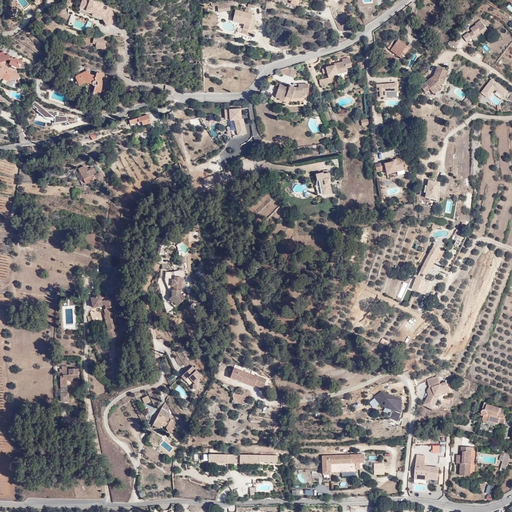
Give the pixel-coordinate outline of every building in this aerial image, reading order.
[(105,17),(113,18),(116,16),(106,1),(104,2),(103,1),(100,0),(78,0),(77,6),(91,10),(103,13),(105,17)] [(244,36),(250,37),(255,38),(255,37),(258,23),(256,23),(253,22),(255,17),(255,16),(247,13),(233,10),(232,16),(236,17),(235,24),(241,26),(246,27),(244,35),(244,36)] [(333,27),(331,21),(333,22),(333,16),(328,16),(328,21),(326,21),(325,21),(325,28),(333,27)] [(489,30),(484,22),(479,26),(477,23),(471,27),(473,29),(469,32),(474,39),(479,36),(478,35),(483,32),(484,34),(489,30)] [(104,50),(106,40),(106,38),(95,36),(94,38),(93,45),(96,46),(96,49),(104,50)] [(398,39),(391,48),(397,54),(400,56),(403,52),(405,53),(410,48),(398,39)] [(448,45),(455,48),(457,42),(450,39),(448,45)] [(16,71),(17,68),(11,66),(8,58),(10,58),(7,51),(0,53),(0,77),(8,78),(18,77),(19,72),(16,71)] [(326,66),(322,67),(324,73),(327,72),(328,76),(348,70),(347,66),(353,65),(351,56),(342,58),(343,61),(336,63),(336,64),(326,66)] [(11,66),(17,68),(19,61),(10,58),(8,58),(11,66)] [(441,87),(440,86),(438,83),(443,79),(445,81),(449,69),(437,65),(435,73),(420,85),(426,92),(430,88),(434,93),(441,87)] [(277,68),(276,72),(291,76),(292,72),(291,72),(291,67),(278,66),(278,68),(277,68)] [(75,77),(79,86),(85,83),(94,86),(92,95),(99,97),(102,87),(103,77),(103,74),(96,72),(96,75),(90,74),(89,73),(88,70),(75,77)] [(489,99),(494,93),(505,101),(511,93),(492,79),(481,93),(489,99)] [(286,86),(276,82),(271,95),(276,97),(275,99),(281,101),(282,95),(290,98),(299,98),(299,92),(304,92),(304,84),(295,84),(295,87),(291,87),(286,85),(286,86)] [(396,83),(376,84),(376,100),(397,99),(396,83)] [(82,95),(76,88),(72,91),(79,98),(82,95)] [(242,108),(224,110),(225,121),(235,121),(236,135),(244,134),(242,108)] [(148,115),(135,118),(136,122),(142,121),(143,125),(150,123),(148,115)] [(105,155),(106,157),(99,159),(99,157),(95,159),(97,163),(111,158),(109,153),(105,155)] [(388,161),(374,164),(376,172),(384,170),(385,174),(403,170),(401,158),(393,160),(388,161)] [(85,169),(84,165),(78,168),(86,183),(96,179),(97,181),(103,178),(100,172),(98,173),(94,166),(92,167),(91,166),(89,167),(90,168),(88,169),(87,168),(85,169)] [(325,173),(324,173),(316,174),(317,181),(321,181),(323,195),(332,194),(330,178),(331,178),(329,172),(325,173)] [(439,182),(429,179),(426,196),(430,197),(429,199),(437,201),(439,190),(438,189),(439,182)] [(199,242),(199,231),(188,231),(188,242),(199,242)] [(419,274),(424,276),(425,273),(427,274),(435,258),(440,260),(444,251),(433,247),(431,249),(419,274)] [(183,277),(175,276),(174,280),(172,279),(171,286),(174,287),(173,295),(169,299),(172,303),(174,302),(177,306),(186,298),(181,293),(183,277)] [(430,283),(426,281),(420,293),(425,295),(430,283)] [(379,295),(367,291),(365,300),(376,303),(379,295)] [(103,304),(104,307),(110,306),(113,306),(111,298),(100,300),(99,295),(90,297),(92,307),(103,304)] [(111,312),(104,314),(103,314),(107,331),(105,332),(106,338),(116,336),(111,312)] [(60,402),(65,402),(65,403),(73,402),(73,393),(71,394),(71,381),(79,381),(79,375),(79,369),(78,369),(78,367),(67,367),(67,366),(62,366),(62,367),(60,367),(60,369),(60,402)] [(201,377),(193,366),(181,376),(185,381),(188,377),(192,381),(192,389),(199,390),(200,380),(199,379),(201,377)] [(258,374),(250,370),(246,381),(254,384),(258,374)] [(148,386),(160,383),(158,376),(143,381),(144,384),(147,384),(148,386)] [(423,404),(430,407),(436,396),(435,394),(445,391),(445,393),(452,391),(448,381),(441,383),(439,376),(427,379),(431,390),(423,404)] [(135,391),(148,386),(147,384),(144,384),(143,381),(132,384),(135,391)] [(179,385),(175,389),(183,398),(187,393),(179,385)] [(389,419),(397,421),(403,399),(377,391),(374,404),(392,409),(389,419)] [(436,396),(430,407),(433,409),(440,395),(445,393),(445,391),(435,394),(436,396)] [(151,401),(148,396),(142,399),(145,405),(151,401)] [(161,408),(160,409),(157,414),(154,420),(152,424),(159,427),(160,428),(161,425),(165,427),(167,431),(168,432),(174,429),(172,422),(173,421),(172,418),(171,419),(170,413),(169,413),(167,412),(169,408),(165,401),(161,408)] [(500,412),(502,406),(486,403),(485,407),(481,409),(480,411),(481,414),(483,415),(483,420),(489,422),(489,420),(499,422),(501,416),(503,416),(507,413),(506,413),(500,412)] [(462,465),(459,465),(459,477),(470,478),(471,466),(469,466),(470,453),(472,453),(472,449),(461,448),(460,453),(463,453),(462,465)] [(454,465),(459,465),(462,465),(463,453),(460,453),(460,456),(455,456),(454,465)] [(504,472),(510,455),(504,453),(498,470),(504,472)] [(239,464),(239,455),(208,455),(208,464),(239,464)] [(239,455),(239,465),(277,464),(277,455),(239,455)] [(355,462),(359,462),(363,462),(363,455),(322,455),(322,474),(331,474),(331,472),(355,473),(355,462)] [(429,480),(438,481),(439,468),(424,466),(425,457),(416,456),(414,482),(428,483),(429,480)]
